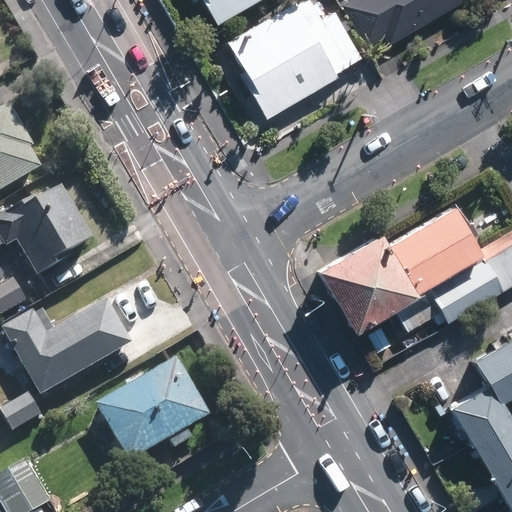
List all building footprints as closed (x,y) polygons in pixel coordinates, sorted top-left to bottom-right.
[(201,0),(215,23),(253,0),(201,0)] [(347,0),(338,6),(362,47),(381,37),(386,46),(465,0),(347,0)] [(291,8),(289,5),(222,43),(239,73),(235,75),(261,119),(332,78),(330,75),(342,68),(303,1),(291,8)] [(0,186),(36,165),(24,145),(27,143),(3,102),(0,103),(0,186)] [(88,236),(56,183),(18,206),(15,199),(0,208),(0,242),(2,245),(12,239),(33,273),(69,252),(66,248),(88,236)] [(377,236),(317,271),(353,332),(394,308),(406,329),(439,311),(445,323),(511,283),(511,227),(475,250),(450,208),(383,247),(377,236)] [(0,308),(21,296),(9,276),(0,282),(0,308)] [(0,338),(34,399),(126,347),(101,302),(40,337),(26,314),(0,328),(0,338)] [(444,410),(504,511),(511,511),(511,429),(497,404),(511,395),(511,356),(503,341),(467,362),(482,388),(444,410)] [(90,401),(123,459),(163,436),(169,445),(188,434),(183,425),(204,412),(170,354),(90,401)] [(0,406),(0,417),(8,432),(38,416),(24,393),(0,406)] [(0,467),(0,503),(5,511),(21,511),(45,499),(20,456),(0,467)]
